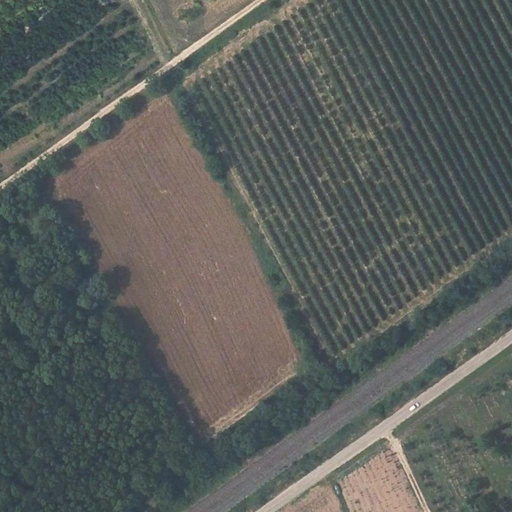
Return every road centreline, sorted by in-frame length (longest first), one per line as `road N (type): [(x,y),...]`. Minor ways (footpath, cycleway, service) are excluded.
road 1 (track): [(0,187),(260,0)]
road 2 (unclassified): [(511,335),(262,511)]
